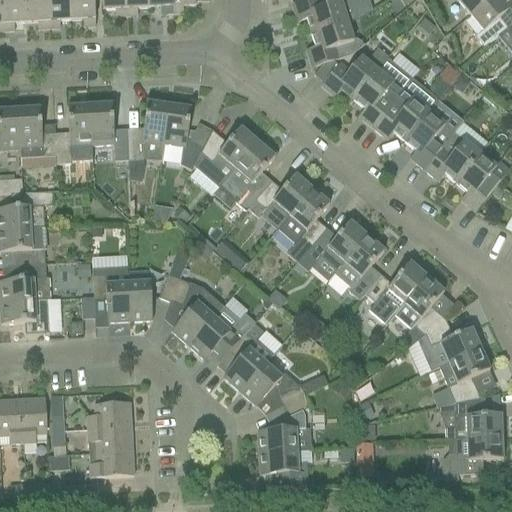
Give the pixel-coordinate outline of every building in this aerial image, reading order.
[(1,0),(3,35),(14,35),(14,27),(25,27),(23,0),(1,0)] [(37,26),(37,33),(49,33),(46,0),(23,0),(25,27),(37,26)] [(46,0),(49,33),(60,32),(59,25),(71,24),(69,0),(46,0)] [(69,0),(71,24),(83,23),(83,31),(95,30),(94,15),(94,10),(93,0),(69,0)] [(115,14),(115,21),(126,20),(125,0),(101,0),(102,14),(115,14)] [(125,0),(126,20),(137,20),(137,12),(148,12),(147,0),(125,0)] [(160,11),(160,18),(172,17),(170,0),(147,0),(148,12),(160,11)] [(170,0),(172,17),(183,17),(182,10),(195,9),(195,4),(194,0),(170,0)] [(319,0),(316,0),(291,8),(297,27),(306,24),(310,37),(347,25),(357,22),(371,13),(368,2),(363,0),(329,0),(321,3),(319,0)] [(397,0),(404,9),(418,0),(417,0),(397,0)] [(458,4),(470,19),(492,0),(453,0),(455,5),(458,4)] [(511,1),(511,0),(492,0),(470,19),(482,34),(476,40),(484,50),(496,40),(506,32),(511,27),(511,1)] [(415,32),(426,41),(435,30),(424,21),(415,32)] [(306,53),(311,71),(340,62),(352,58),(363,49),(361,45),(356,42),(352,44),(347,25),(310,37),(314,49),(306,53)] [(341,95),(353,104),(377,74),(388,61),(377,52),(366,65),(361,61),(349,75),(340,67),(321,90),(336,102),(341,95)] [(358,120),(372,132),(402,95),(412,82),(387,62),(388,61),(377,74),(353,104),(364,113),(358,120)] [(459,79),(451,89),(456,93),(465,92),(469,88),(459,79)] [(392,137),(404,146),(428,116),(429,116),(437,106),(437,103),(412,82),(402,95),(372,132),(387,144),(392,137)] [(485,98),(480,104),(487,110),(492,104),(485,98)] [(511,107),(508,102),(502,108),(507,115),(511,111),(511,107)] [(142,163),(161,164),(164,149),(168,110),(146,107),(142,137),(127,138),(128,164),(142,163)] [(114,149),(115,165),(128,164),(127,138),(113,139),(112,109),(89,110),(91,150),(92,150),(114,149)] [(55,142),(57,168),(71,167),(71,165),(92,164),(92,150),(91,150),(89,110),(67,111),(69,141),(55,142)] [(164,149),(182,151),(180,167),(180,168),(192,174),(193,170),(209,139),(196,132),(190,143),(187,143),(191,113),(168,110),(164,149)] [(40,113),(17,114),(20,154),(20,162),(56,160),(55,142),(50,142),(49,132),(46,129),(41,129),(40,113)] [(0,114),(0,154),(20,154),(17,114),(0,114)] [(409,162),(424,174),(442,151),(454,137),(429,116),(428,116),(404,146),(415,155),(409,162)] [(193,170),(218,192),(257,147),(240,132),(227,148),(211,134),(209,139),(193,170)] [(444,178),(455,188),(479,158),(454,137),(442,151),(424,174),(438,186),(444,178)] [(257,147),(218,192),(245,216),(248,213),(271,186),(261,177),(274,161),(257,147)] [(460,204),(475,216),(494,193),(510,174),(499,165),(495,170),(479,158),(455,188),(466,197),(460,204)] [(260,220),(277,235),(278,234),(312,194),(295,179),(282,195),(271,186),(248,213),(259,222),(260,220)] [(0,184),(0,198),(10,198),(23,197),(22,183),(0,184)] [(497,190),(491,197),(498,203),(503,195),(497,190)] [(286,257),(297,266),(326,233),(316,224),(329,208),(312,194),(278,234),(294,248),(286,257)] [(11,212),(0,212),(0,234),(44,232),(43,210),(41,210),(41,209),(53,208),(52,196),(41,196),(23,197),(18,197),(19,212),(11,212)] [(173,218),(183,227),(190,220),(180,210),(173,218)] [(154,214),(152,226),(163,226),(166,215),(165,215),(155,214),(154,214)] [(337,275),(367,241),(350,226),(337,241),(326,233),(297,266),(307,275),(320,261),(337,275)] [(102,230),(91,230),(91,241),(102,240),(102,230)] [(0,256),(13,256),(14,270),(45,268),(44,253),(47,253),(46,232),(44,232),(0,234),(0,256)] [(337,275),(334,278),(351,292),(348,295),(359,304),(365,297),(365,298),(381,280),(371,271),(384,255),(367,241),(337,275)] [(224,246),(216,254),(225,262),(232,253),(224,246)] [(158,302),(170,307),(179,283),(187,262),(176,258),(168,278),(158,302)] [(243,263),(236,272),(240,275),(247,267),(243,263)] [(89,267),(77,268),(78,281),(90,280),(89,267)] [(381,280),(365,298),(376,307),(368,316),(385,330),(394,319),(427,282),(410,267),(391,288),(381,280)] [(0,285),(0,306),(48,304),(50,304),(48,281),(46,281),(45,268),(14,270),(15,284),(0,285)] [(103,273),(92,274),(92,280),(93,288),(93,302),(94,305),(106,305),(107,327),(130,326),(127,276),(126,271),(103,273)] [(127,276),(130,326),(152,325),(149,274),(127,276)] [(414,330),(425,339),(445,324),(430,312),(444,296),(427,282),(394,319),(411,333),(414,330)] [(170,307),(182,311),(191,288),(179,283),(170,307)] [(171,336),(188,350),(213,321),(223,310),(207,295),(202,292),(191,288),(182,311),(187,317),(171,336)] [(80,302),(82,324),(95,323),(94,305),(93,302),(80,302)] [(265,302),(262,306),(262,311),(266,314),(272,308),(265,302)] [(24,327),(25,338),(49,337),(48,317),(48,304),(0,306),(0,324),(0,328),(24,327)] [(221,312),(188,350),(204,365),(219,349),(228,357),(254,328),(255,327),(245,318),(239,324),(223,310),(221,312)] [(326,332),(316,323),(305,336),(316,345),(326,332)] [(425,339),(418,344),(432,375),(439,372),(480,354),(471,334),(453,342),(445,324),(425,339)] [(223,382),(239,396),(264,368),(273,358),(257,344),(264,336),(254,328),(228,357),(237,365),(223,382)] [(448,392),(455,408),(480,402),(471,382),(489,374),(480,354),(439,372),(448,392)] [(239,396),(256,411),(271,394),(277,400),(282,411),(303,401),(298,390),(283,377),(280,381),(264,368),(239,396)] [(442,383),(438,374),(427,379),(431,388),(442,383)] [(340,385),(335,390),(345,399),(350,393),(340,385)] [(50,401),(52,436),(63,435),(63,420),(62,400),(50,401)] [(257,435),(258,457),(297,455),(311,454),(310,432),(305,433),(304,420),(302,415),(310,411),(304,400),(282,411),(273,415),(279,426),(273,429),(273,434),(257,435)] [(445,432),(446,444),(454,443),(501,441),(501,419),(480,420),(480,402),(455,408),(437,411),(445,432)] [(20,404),(22,447),(36,447),(35,439),(47,438),(45,403),(20,404)] [(0,405),(0,448),(22,447),(20,404),(0,405)] [(368,406),(354,411),(360,425),(373,420),(368,406)] [(87,421),(87,434),(130,432),(129,407),(94,409),(94,420),(87,421)] [(408,407),(397,410),(399,419),(410,416),(408,407)] [(355,431),(355,443),(374,443),(374,431),(355,431)] [(96,446),(96,457),(132,455),(130,432),(87,434),(88,441),(88,447),(96,446)] [(52,436),(53,451),(64,450),(63,435),(52,436)] [(441,466),(442,485),(457,484),(457,479),(483,478),(482,465),(502,464),(501,441),(454,443),(455,458),(448,458),(441,466)] [(357,448),(357,458),(367,458),(368,447),(357,448)] [(353,452),(340,453),(341,469),(353,468),(353,452)] [(88,458),(90,482),(133,480),(132,455),(96,457),(96,458),(88,458)] [(297,455),(258,457),(259,479),(282,478),(282,491),(308,489),(307,477),(306,466),(298,467),(297,455)] [(49,474),(69,473),(69,459),(48,460),(49,474)] [(357,472),(357,481),(373,481),(372,471),(357,472)] [(435,481),(424,481),(424,489),(435,489),(435,481)] [(49,488),(50,499),(65,498),(64,487),(49,488)] [(25,489),(25,500),(41,499),(40,488),(25,489)] [(10,490),(10,501),(25,500),(25,489),(10,490)]
